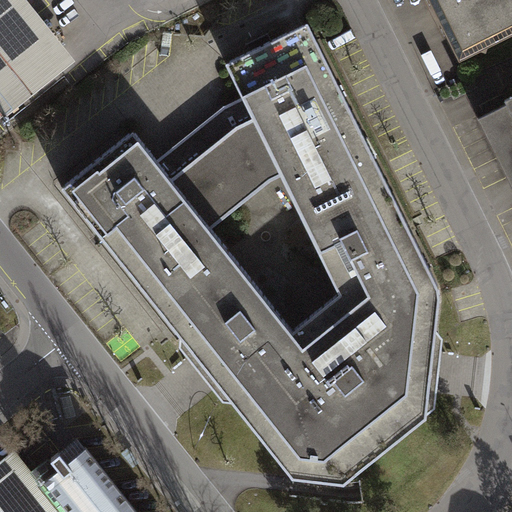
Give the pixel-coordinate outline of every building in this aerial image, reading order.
[(26,0),(0,0),(0,98),(7,107),(72,53),(26,0)] [(511,0),(445,0),(469,46),(511,24),(511,0)] [(133,134),(63,192),(179,337),(179,345),(200,372),(222,400),(231,401),(292,478),(345,484),(437,411),(440,375),(444,337),(437,328),(441,292),(307,28),(226,66),(245,103),(282,179),(341,297),(294,334),(212,232),(158,165),(133,134)] [(511,87),(469,110),(511,191),(511,87)] [(271,185),(282,179),(245,103),(231,110),(158,165),(212,232),(271,185)] [(13,442),(0,452),(0,511),(156,511),(83,430),(38,470),(13,442)]
